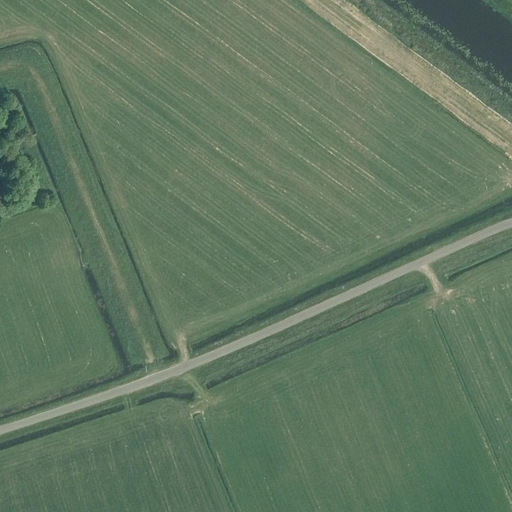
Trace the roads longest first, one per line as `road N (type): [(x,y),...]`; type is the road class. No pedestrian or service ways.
road 1 (unclassified): [(511,223),(248,342),(0,432)]
road 2 (track): [(0,69),(22,66),(42,84),(159,377)]
